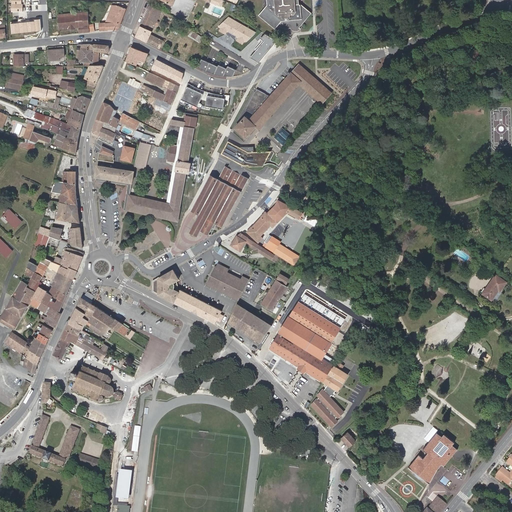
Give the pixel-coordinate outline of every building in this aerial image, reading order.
[(11,0),(12,11),(23,11),(23,4),(22,4),(22,0),(11,0)] [(312,13),(306,9),(301,10),(301,5),(299,4),(295,5),(295,0),(267,0),(267,5),(265,8),(259,15),(275,29),(278,26),(287,29),(291,28),(293,29),(295,31),(298,30),(300,30),(302,27),(303,24),(312,13)] [(105,23),(99,24),(100,31),(106,30),(116,29),(119,26),(126,9),(118,6),(114,5),(108,22),(106,21),(105,23)] [(112,5),(106,21),(108,22),(114,5),(112,5)] [(136,36),(160,48),(163,41),(151,35),(161,11),(150,5),(136,36)] [(80,33),(90,32),(88,12),(58,15),(60,29),(79,27),(80,33)] [(229,14),(218,27),(221,29),(220,31),(225,35),(227,34),(234,39),(236,37),(237,38),(236,41),(243,45),(244,42),(246,42),(257,32),(229,14)] [(11,23),(12,33),(42,30),(41,20),(11,23)] [(202,38),(192,31),(189,36),(199,43),(202,38)] [(277,41),(265,34),(260,38),(264,41),(250,57),(258,63),(277,41)] [(91,44),(91,49),(94,49),(93,51),(98,51),(103,52),(108,52),(110,49),(109,45),(95,44),(91,44)] [(79,50),(77,49),(76,60),(75,60),(68,60),(68,65),(69,65),(90,65),(97,65),(98,51),(93,51),(94,49),(91,49),(80,47),(80,50),(79,50)] [(132,47),(129,55),(140,59),(139,60),(144,63),(148,53),(132,47)] [(64,49),(49,50),(49,60),(61,60),(60,57),(65,57),(64,49)] [(14,66),(24,66),(23,55),(14,55),(14,66)] [(140,59),(129,55),(127,61),(136,65),(137,66),(139,68),(140,65),(138,64),(139,60),(140,59)] [(202,58),(198,67),(198,68),(209,72),(211,73),(216,74),(227,76),(231,76),(233,76),(236,69),(228,65),(227,68),(219,64),(218,66),(202,58)] [(156,60),(152,69),(180,82),(185,73),(156,60)] [(97,65),(90,65),(85,78),(97,83),(104,66),(103,65),(102,65),(97,65)] [(254,124),(257,127),(259,129),(260,128),(299,84),(308,73),(299,65),(271,96),(257,89),(246,110),(255,115),(250,121),(245,117),(235,128),(245,137),(249,133),(248,131),(254,124)] [(176,92),(178,86),(149,72),(146,80),(162,87),(163,85),(169,88),(165,95),(149,88),(146,93),(153,96),(171,105),(177,92),(176,92)] [(332,93),(308,73),(299,84),(322,104),(332,93)] [(22,90),(24,81),(23,80),(9,77),(7,86),(22,90)] [(76,84),(61,80),(59,88),(75,91),(76,84)] [(138,89),(122,81),(110,105),(114,110),(117,111),(123,114),(126,115),(138,89)] [(207,91),(190,83),(181,99),(197,107),(204,94),(208,95),(205,105),(224,108),(226,98),(224,97),(224,93),(207,91)] [(48,89),(33,86),(31,94),(46,97),(48,89)] [(57,91),(49,89),(48,96),(56,98),(57,91)] [(84,114),(91,100),(83,96),(78,98),(78,100),(73,110),(84,114)] [(171,105),(153,96),(152,96),(150,102),(169,110),(171,105)] [(70,109),(73,110),(78,100),(74,98),(70,109)] [(120,120),(115,116),(114,116),(111,124),(109,123),(114,110),(110,105),(106,103),(104,103),(97,119),(100,120),(104,122),(102,127),(110,130),(114,133),(116,128),(119,129),(123,122),(135,129),(140,122),(136,120),(133,119),(126,115),(123,114),(120,120)] [(81,129),(67,124),(27,109),(25,114),(45,121),(42,128),(58,134),(78,141),(81,129)] [(84,114),(73,110),(70,109),(69,109),(66,115),(64,114),(62,117),(69,119),(67,124),(81,129),(81,128),(83,121),(84,114)] [(115,116),(117,111),(114,110),(109,123),(111,124),(114,116),(115,116)] [(193,123),(196,125),(197,118),(186,115),(185,122),(193,123)] [(100,120),(97,119),(93,133),(99,135),(100,133),(102,127),(104,122),(100,120)] [(167,204),(130,195),(127,210),(178,221),(186,173),(189,173),(190,163),(188,162),(194,128),(195,128),(196,125),(193,123),(185,122),(180,121),(177,120),(176,120),(172,119),(170,125),(181,127),(177,147),(170,146),(168,160),(174,161),(167,204)] [(29,142),(30,140),(33,131),(35,125),(26,121),(25,123),(30,125),(25,139),(25,140),(29,142)] [(251,134),(257,127),(254,124),(248,131),(249,133),(251,134)] [(98,138),(112,145),(116,134),(114,133),(110,130),(102,127),(100,133),(99,135),(98,138)] [(30,140),(37,142),(38,139),(50,143),(52,138),(33,131),(30,140)] [(143,135),(135,132),(133,136),(141,139),(141,138),(145,139),(148,140),(149,136),(143,135)] [(78,141),(58,134),(56,139),(54,145),(76,153),(77,147),(78,141)] [(141,139),(133,136),(131,142),(139,146),(140,142),(140,141),(144,142),(145,139),(141,138),(141,139)] [(228,141),(221,154),(232,160),(235,162),(234,163),(238,165),(238,163),(243,166),(245,166),(264,165),(265,163),(267,162),(266,161),(271,152),(254,152),(252,152),(252,149),(248,149),(248,151),(246,151),(240,148),(228,141)] [(140,142),(139,146),(135,167),(145,169),(151,145),(140,142)] [(103,146),(101,154),(112,156),(114,151),(103,146)] [(135,148),(125,146),(122,159),(132,161),(135,148)] [(101,154),(99,154),(98,160),(114,162),(114,160),(113,160),(114,156),(112,156),(101,154)] [(68,171),(76,171),(76,159),(64,156),(64,172),(68,172),(68,171)] [(235,162),(232,160),(228,167),(241,174),(245,166),(243,166),(238,163),(238,165),(234,163),(235,162)] [(132,183),(134,171),(132,171),(98,165),(96,177),(111,179),(114,180),(128,182),(132,183)] [(218,179),(211,175),(211,174),(191,211),(199,215),(196,221),(204,225),(200,231),(209,235),(210,236),(211,234),(213,230),(212,229),(214,223),(216,224),(223,227),(234,207),(247,181),(247,180),(249,179),(241,174),(228,167),(225,166),(218,179)] [(62,181),(76,184),(76,171),(74,171),(68,171),(68,172),(64,172),(62,181)] [(127,210),(130,195),(132,183),(128,182),(114,180),(111,179),(96,177),(95,180),(127,185),(128,185),(124,209),(125,209),(127,210)] [(60,202),(78,205),(76,194),(76,184),(62,181),(55,180),(52,191),(51,192),(61,194),(60,202)] [(288,212),(302,219),(305,212),(302,209),(298,207),(299,208),(279,198),(277,202),(269,211),(266,210),(262,216),(262,214),(247,232),(250,233),(259,242),(263,238),(266,232),(271,226),(274,227),(288,212)] [(78,205),(60,202),(58,202),(55,218),(80,223),(78,205)] [(7,207),(5,209),(7,211),(3,215),(16,228),(22,222),(7,207)] [(316,226),(319,219),(308,213),(305,220),(316,226)] [(204,225),(196,221),(191,229),(199,233),(200,231),(204,225)] [(47,229),(40,226),(38,232),(45,235),(47,229)] [(49,236),(50,236),(59,239),(62,229),(52,227),(51,230),(49,236)] [(69,243),(82,247),(80,228),(70,229),(71,239),(68,239),(69,243)] [(46,248),(47,245),(50,236),(49,236),(45,235),(38,232),(35,244),(34,244),(46,248)] [(272,259),(275,254),(273,253),(266,249),(266,250),(248,238),(241,233),(238,235),(231,246),(240,252),(246,242),(252,246),(251,247),(271,260),(272,259)] [(60,240),(59,239),(50,236),(47,245),(57,248),(60,240)] [(0,238),(0,250),(6,257),(12,251),(0,238)] [(52,258),(53,258),(57,248),(47,245),(46,248),(43,257),(51,261),(52,258)] [(294,266),(299,258),(295,255),(293,257),(288,254),(289,252),(278,245),(274,252),(273,253),(275,254),(279,256),(289,263),(294,266)] [(61,263),(77,270),(83,254),(83,253),(67,247),(66,251),(64,250),(63,255),(64,255),(63,259),(56,257),(55,259),(53,258),(52,258),(51,261),(60,265),(61,263)] [(60,265),(51,261),(43,257),(41,262),(48,265),(47,267),(58,272),(73,279),(77,270),(61,263),(60,265)] [(29,261),(27,267),(42,276),(47,267),(48,265),(41,262),(38,266),(29,261)] [(207,285),(239,300),(247,283),(249,280),(243,277),(241,280),(227,273),(228,269),(217,264),(216,267),(215,267),(207,285)] [(42,276),(27,267),(25,274),(31,278),(28,284),(27,286),(33,289),(38,281),(39,282),(42,276)] [(303,271),(298,268),(294,274),(299,277),(303,271)] [(179,279),(173,270),(155,280),(153,282),(153,291),(174,302),(179,292),(174,289),(174,286),(173,282),(179,279)] [(73,279),(58,272),(56,275),(72,282),(73,279)] [(281,274),(278,279),(286,284),(289,279),(281,274)] [(52,286),(53,286),(67,294),(72,282),(56,275),(52,286)] [(497,289),(498,290),(500,291),(506,282),(495,275),(483,294),(492,300),(497,292),(496,291),(497,289)] [(59,312),(42,302),(47,292),(47,291),(39,287),(37,291),(33,289),(27,286),(28,284),(22,280),(0,317),(0,320),(5,323),(6,321),(10,323),(8,325),(14,329),(30,303),(49,315),(58,320),(62,313),(59,312)] [(38,281),(33,289),(37,291),(39,287),(41,283),(39,282),(38,281)] [(284,293),(287,288),(276,281),(262,304),(273,310),(284,293)] [(67,294),(53,286),(49,293),(64,302),(67,294)] [(215,322),(217,319),(219,314),(221,311),(180,290),(179,292),(174,302),(215,322)] [(64,302),(49,293),(47,292),(42,302),(59,312),(64,302)] [(93,315),(98,308),(93,305),(91,304),(82,298),(78,305),(87,311),(86,314),(85,315),(84,316),(84,317),(88,320),(92,323),(91,325),(91,326),(89,328),(102,337),(105,332),(111,336),(112,335),(109,332),(112,327),(93,315)] [(271,349),(299,366),(308,350),(305,349),(325,317),(328,311),(307,298),(304,304),(300,302),(291,317),(290,316),(280,333),(271,349)] [(272,326),(237,304),(228,322),(262,343),(272,326)] [(85,322),(87,323),(88,320),(84,317),(84,316),(85,315),(86,314),(78,309),(77,307),(69,324),(71,325),(81,330),(83,325),(85,322)] [(116,320),(98,308),(93,315),(112,327),(124,335),(125,336),(129,329),(116,320)] [(45,321),(55,327),(58,320),(49,315),(45,321)] [(308,350),(299,366),(297,368),(301,371),(304,373),(306,370),(323,381),(333,366),(322,359),(332,343),(339,347),(347,333),(341,329),(341,328),(325,317),(305,349),(308,350)] [(49,338),(53,330),(39,323),(34,332),(39,334),(39,333),(49,338)] [(71,325),(69,324),(66,329),(85,339),(93,344),(95,340),(90,337),(91,335),(90,335),(83,331),(81,330),(71,325)] [(85,339),(66,329),(62,338),(70,342),(70,341),(103,359),(106,354),(108,355),(108,353),(107,353),(101,349),(93,344),(85,339)] [(127,338),(131,340),(134,335),(136,333),(132,330),(127,338)] [(21,352),(25,347),(26,345),(28,342),(12,332),(5,343),(21,353),(21,352)] [(41,357),(49,338),(39,333),(39,334),(34,332),(30,338),(34,340),(31,348),(26,345),(25,347),(41,357)] [(70,342),(62,338),(54,354),(62,358),(70,342)] [(106,345),(104,344),(101,349),(107,353),(110,348),(109,347),(106,345)] [(41,357),(25,347),(21,352),(21,353),(22,354),(38,365),(41,357)] [(38,365),(22,354),(20,363),(35,373),(38,365)] [(84,366),(82,365),(78,375),(74,373),(73,372),(72,372),(72,375),(71,378),(69,379),(70,380),(71,380),(76,381),(71,392),(72,392),(73,391),(78,393),(77,394),(79,395),(79,394),(84,396),(83,397),(85,397),(85,396),(90,398),(90,399),(97,403),(98,402),(100,402),(102,402),(103,400),(103,399),(103,397),(100,396),(101,395),(105,397),(107,398),(109,398),(111,397),(112,396),(114,396),(115,399),(119,401),(121,400),(122,396),(122,394),(118,392),(116,393),(114,392),(114,391),(113,389),(112,387),(105,384),(106,383),(108,384),(110,384),(111,383),(111,382),(112,381),(111,380),(110,379),(108,378),(108,377),(101,373),(100,374),(96,372),(96,371),(95,370),(94,371),(90,370),(90,369),(88,368),(88,369),(83,367),(84,366)] [(333,366),(323,381),(328,384),(324,390),(323,389),(319,396),(320,397),(318,399),(318,398),(313,405),(331,424),(337,418),(336,418),(338,416),(338,417),(344,411),(330,396),(332,395),(334,396),(336,393),(335,392),(338,390),(347,374),(341,370),(336,368),(333,366)] [(46,404),(51,397),(50,396),(51,383),(44,382),(44,383),(43,395),(43,404),(46,404)] [(32,446),(29,453),(63,466),(65,459),(68,460),(79,429),(71,426),(59,457),(39,448),(49,418),(43,416),(32,446)] [(94,430),(104,434),(105,435),(108,428),(104,427),(96,424),(94,430)] [(356,441),(348,432),(341,439),(350,447),(356,441)] [(419,455),(409,467),(428,483),(435,469),(440,463),(441,465),(444,467),(445,465),(457,450),(452,446),(454,443),(444,435),(444,434),(442,437),(436,433),(423,450),(427,453),(423,458),(419,455)] [(102,438),(114,442),(114,438),(105,435),(104,434),(102,438)] [(99,461),(81,454),(77,462),(96,470),(99,461)] [(437,469),(441,465),(440,463),(435,469),(428,483),(429,484),(437,469)] [(511,471),(510,474),(504,468),(498,476),(496,477),(501,482),(502,480),(508,484),(511,479),(511,471)] [(132,471),(121,470),(117,498),(128,499),(132,471)] [(440,511),(447,504),(438,497),(428,508),(427,508),(424,511),(440,511)]
